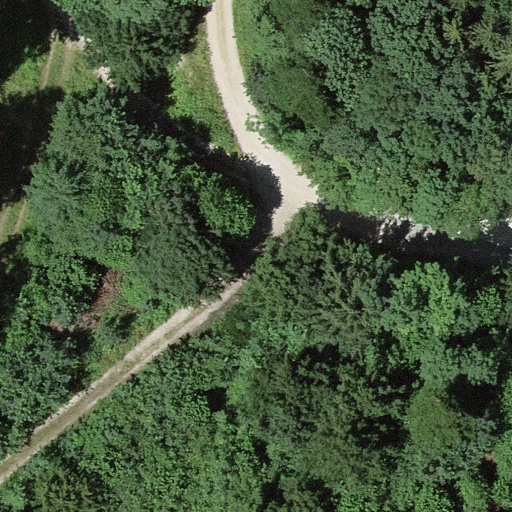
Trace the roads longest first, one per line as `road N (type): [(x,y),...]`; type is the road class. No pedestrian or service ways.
road 1 (track): [(511,261),(289,193),(155,117),(57,0)]
road 2 (track): [(289,193),(197,307),(0,449)]
road 3 (track): [(0,249),(71,20)]
road 4 (track): [(289,193),(223,79),(216,0)]
